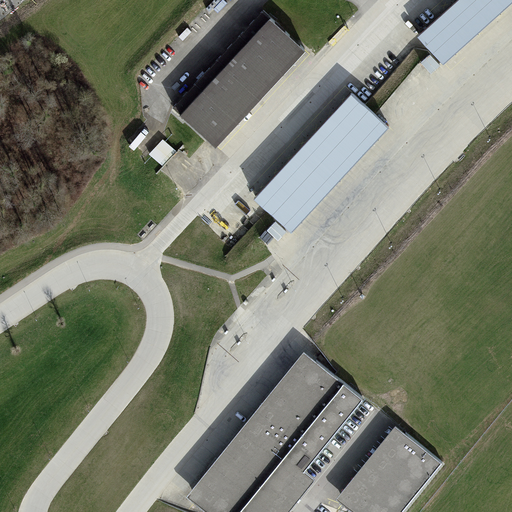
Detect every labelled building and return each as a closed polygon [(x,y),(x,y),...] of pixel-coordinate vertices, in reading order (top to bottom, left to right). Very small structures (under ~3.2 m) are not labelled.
[(455,0),(421,33),(434,48),(444,58),(507,0),(455,0)] [(264,10),(179,107),(216,140),(302,43),(264,10)] [(349,92),(255,193),(282,217),(291,226),(385,125),(375,116),(349,92)] [(345,387),(301,350),(230,433),(174,501),(187,511),(286,511),(372,410),(345,387)] [(394,427),(336,500),(351,511),(402,511),(441,464),(394,427)]
